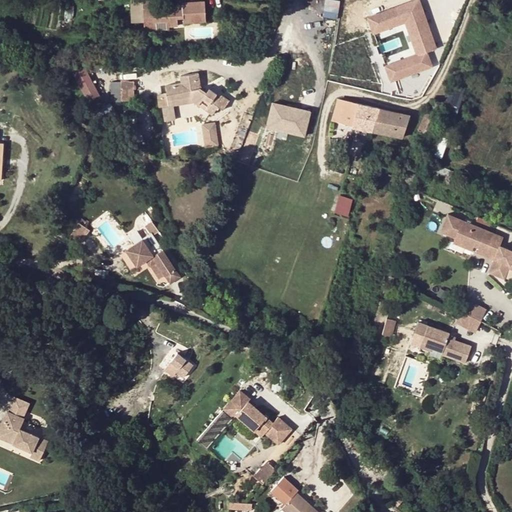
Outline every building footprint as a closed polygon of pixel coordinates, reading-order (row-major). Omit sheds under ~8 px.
[(169,6),(154,7),(153,0),(132,0),(134,23),(144,22),(168,21),(168,27),(177,26),(177,18),(183,18),(183,22),(205,21),(204,2),(182,3),(182,5),(182,9),(169,10),(169,6)] [(340,18),(342,0),(327,0),(325,16),(340,18)] [(418,0),(415,0),(368,17),(374,32),(406,21),(418,54),(386,66),(391,81),(432,66),(427,52),(436,49),(418,0)] [(168,27),(168,21),(144,22),(145,30),(168,28),(168,27)] [(74,72),(90,101),(103,94),(87,65),(74,72)] [(190,90),(199,88),(199,85),(197,74),(180,76),(181,84),(165,86),(167,93),(167,100),(192,97),(190,90)] [(453,86),(437,135),(447,139),(464,90),(453,86)] [(209,89),(207,91),(206,93),(199,88),(190,90),(192,97),(192,102),(212,115),(218,107),(222,110),(228,101),(219,94),(218,96),(209,89)] [(133,101),(132,89),(120,89),(121,101),(133,101)] [(192,102),(192,97),(167,100),(167,93),(158,95),(160,107),(192,102)] [(278,93),(271,117),(308,127),(314,102),(278,93)] [(338,99),(333,119),(345,122),(348,113),(355,115),(358,104),(338,99)] [(430,134),(443,106),(431,101),(418,130),(417,136),(424,139),(426,132),(430,134)] [(353,124),(352,127),(368,131),(374,107),(358,104),(355,115),(348,113),(345,122),(353,124)] [(374,107),(368,131),(372,131),(378,108),(374,107)] [(378,108),(372,131),(403,138),(409,115),(378,108)] [(205,122),(206,146),(222,145),(220,121),(205,122)] [(160,122),(161,133),(161,135),(165,135),(168,130),(170,130),(170,125),(160,122)] [(441,157),(447,139),(437,135),(431,154),(441,157)] [(338,142),(337,138),(330,139),(329,155),(339,158),(338,151),(340,151),(341,151),(342,150),(343,149),(344,147),(344,146),(343,144),(342,143),(341,142),(340,142),(339,142),(338,142)] [(372,164),(374,156),(367,155),(366,163),(372,164)] [(428,178),(474,197),(478,189),(454,180),(432,170),(434,166),(427,163),(424,171),(430,174),(428,178)] [(434,166),(432,170),(454,180),(456,175),(434,166)] [(416,175),(409,173),(405,186),(412,188),(416,175)] [(351,210),(355,196),(347,194),(343,209),(351,210)] [(511,266),(511,250),(501,246),(504,237),(448,214),(440,232),(455,238),(467,243),(465,248),(473,251),(476,243),(481,244),(478,249),(496,257),(494,260),(495,260),(499,262),(498,265),(493,263),(489,273),(505,279),(509,269),(510,266),(511,266)] [(78,241),(87,228),(84,226),(79,222),(71,235),(78,241)] [(465,248),(467,243),(455,238),(453,243),(465,248)] [(180,277),(163,251),(154,256),(143,239),(127,250),(137,266),(146,261),(150,267),(151,267),(157,262),(166,275),(171,283),(180,277)] [(161,241),(154,246),(157,251),(165,245),(161,241)] [(496,257),(478,249),(481,244),(476,243),(473,251),(494,260),(496,257)] [(166,275),(157,262),(151,267),(159,280),(166,275)] [(482,321),(488,310),(467,299),(462,310),(482,321)] [(476,332),(482,321),(462,310),(456,322),(476,332)] [(392,337),(397,321),(387,318),(382,335),(392,337)] [(424,331),(420,342),(431,346),(441,350),(440,352),(465,362),(471,344),(454,338),(448,335),(449,332),(449,331),(417,319),(414,328),(424,331)] [(410,338),(420,342),(424,331),(414,328),(410,338)] [(182,382),(199,365),(184,350),(167,367),(182,382)] [(239,389),(223,408),(233,417),(236,413),(247,423),(250,420),(265,432),(278,444),(291,428),(278,417),(273,423),(247,400),(249,397),(239,389)] [(40,462),(49,441),(21,429),(25,419),(7,411),(2,422),(10,426),(5,436),(14,440),(13,444),(33,452),(30,457),(40,462)] [(250,420),(247,423),(261,436),(265,432),(250,420)] [(5,436),(10,426),(2,422),(0,426),(0,438),(13,444),(14,440),(5,436)] [(262,484),(275,469),(266,461),(253,475),(262,484)] [(317,511),(296,492),(282,508),(286,511),(317,511)] [(394,494),(390,499),(398,506),(402,501),(394,494)]
